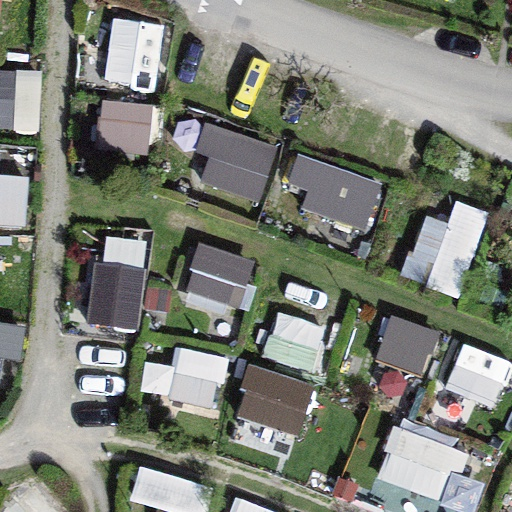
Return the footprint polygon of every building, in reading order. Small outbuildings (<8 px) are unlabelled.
[(0,0),(0,38),(16,39),(16,0),(0,0)] [(158,90),(166,26),(101,18),(94,83),(158,90)] [(0,64),(0,127),(41,128),(42,65),(0,64)] [(101,147),(150,149),(152,100),(103,98),(101,147)] [(188,177),(260,201),(280,143),(208,118),(188,177)] [(300,146),(280,196),(367,229),(386,179),(300,146)] [(0,170),(0,223),(31,224),(31,170),(0,170)] [(483,215),(425,202),(407,278),(465,292),(483,215)] [(144,262),(148,241),(99,231),(95,253),(144,262)] [(246,303),(257,254),(197,241),(186,290),(246,303)] [(82,323),(136,331),(146,268),(93,259),(82,323)] [(305,280),(287,326),(330,342),(347,296),(305,280)] [(418,405),(436,323),(389,313),(371,394),(418,405)] [(0,347),(26,348),(27,317),(0,315),(0,347)] [(511,358),(467,337),(446,384),(496,407),(511,371),(511,358)] [(169,398),(219,405),(227,351),(177,344),(169,398)] [(0,351),(0,374),(13,374),(14,352),(0,351)] [(446,511),(456,489),(468,494),(484,457),(420,430),(388,503),(409,511),(446,511)] [(140,463),(133,499),(193,511),(201,511),(209,477),(140,463)] [(0,508),(0,511),(65,511),(39,478),(0,508)] [(231,511),(288,511),(289,511),(238,493),(231,511)]
